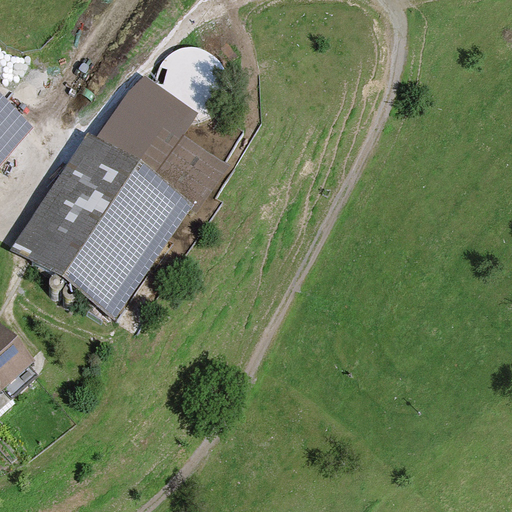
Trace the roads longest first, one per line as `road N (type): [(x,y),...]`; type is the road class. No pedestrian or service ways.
road 1 (track): [(146,511),(225,419),(385,108),(401,36),(389,0)]
road 2 (track): [(66,149),(208,0)]
